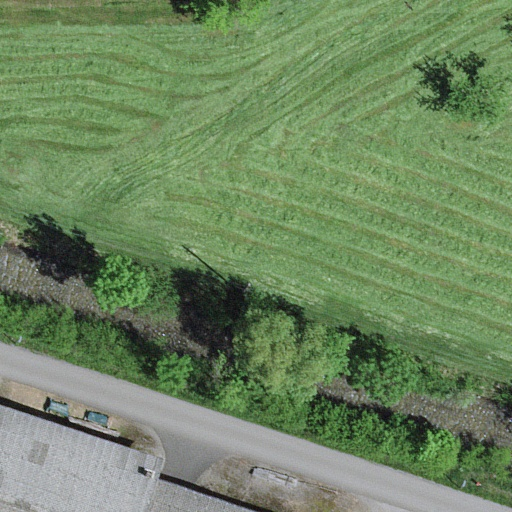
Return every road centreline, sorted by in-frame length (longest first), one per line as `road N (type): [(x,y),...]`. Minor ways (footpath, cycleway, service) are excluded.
road 1 (unknown): [(511,386),(0,207)]
road 2 (residential): [(0,359),(467,511)]
